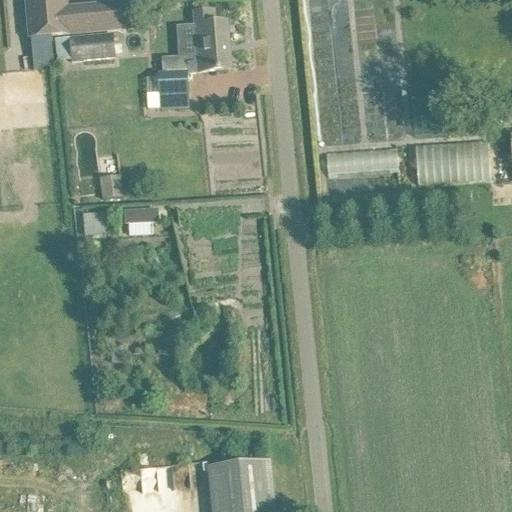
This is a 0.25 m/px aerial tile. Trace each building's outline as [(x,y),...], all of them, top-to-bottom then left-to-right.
[(69,0),(25,0),(29,40),(33,40),(36,73),(57,71),(56,63),(54,41),(54,37),(68,39),(114,34),(122,33),(139,31),(138,23),(136,1),(70,7),(69,0)] [(215,11),(195,13),(196,27),(195,27),(196,45),(204,44),(205,58),(191,59),(191,58),(162,60),(163,75),(159,76),(160,97),(149,98),(150,112),(169,110),(189,108),(187,74),(230,71),(227,24),(216,25),(215,11)] [(491,182),(490,144),(414,145),(414,183),(491,182)] [(399,149),(373,152),(376,172),(401,169),(399,149)] [(124,198),(122,177),(100,180),(103,201),(124,198)] [(160,224),(159,211),(126,213),(127,226),(160,224)] [(104,237),(103,215),(84,216),(85,238),(104,237)] [(275,511),(270,462),(250,464),(207,468),(210,511),(275,511)] [(142,488),(172,489),(173,468),(143,467),(142,488)]
